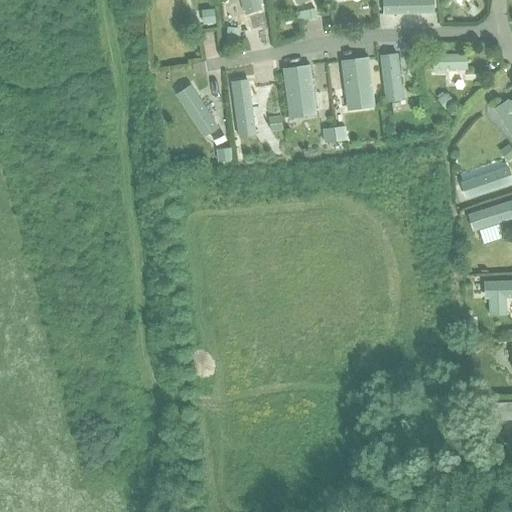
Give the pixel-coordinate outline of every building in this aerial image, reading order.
[(257,0),(239,0),(245,17),(261,12),(257,0)] [(314,0),(294,0),(299,9),(315,1),(314,0)] [(407,0),(407,1),(381,1),(381,19),(432,17),(431,0),(407,0)] [(315,8),(297,12),(298,22),(317,18),(315,8)] [(214,11),(202,12),(204,26),(216,25),(214,11)] [(251,31),(264,27),(260,15),(247,19),(251,31)] [(228,30),(227,47),(239,48),(240,31),(228,30)] [(397,55),(381,57),(387,105),(403,103),(397,55)] [(467,55),(426,56),(426,72),(467,71),(467,55)] [(368,59),(342,63),(348,114),(374,110),(368,59)] [(310,67),(284,70),(291,122),(316,119),(310,67)] [(253,139),(248,82),(233,84),(239,140),(253,139)] [(191,88),(178,96),(202,138),(216,130),(191,88)] [(443,94),(436,99),(443,109),(451,104),(443,94)] [(511,103),(509,105),(507,103),(493,113),(511,143),(511,103)] [(281,115),(268,116),(270,130),(282,129),(281,115)] [(346,126),(323,129),(325,143),(348,139),(346,126)] [(511,151),(507,145),(498,151),(506,161),(511,156),(511,151)] [(231,148),(217,149),(219,161),(232,160),(231,148)] [(511,187),(511,184),(507,169),(459,183),(464,202),(511,187)] [(511,220),(511,199),(470,213),(476,232),(511,220)] [(511,302),(511,285),(485,286),(485,303),(488,303),(488,320),(505,320),(505,303),(511,302)] [(511,404),(492,406),(493,424),(511,423),(511,404)]
